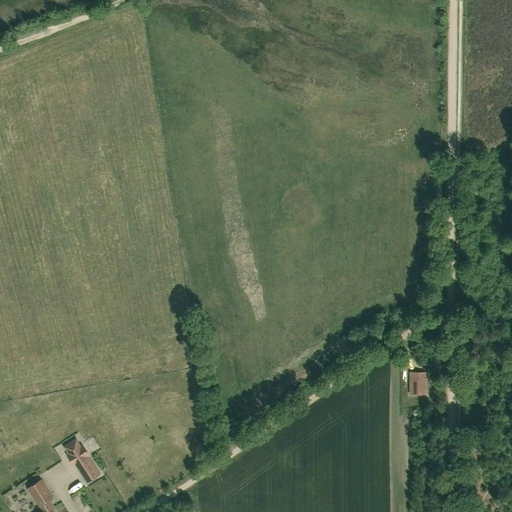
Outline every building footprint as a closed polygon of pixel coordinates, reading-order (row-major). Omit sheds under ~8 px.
[(426,393),(426,375),(418,375),(418,372),(410,372),(410,391),(418,391),(418,393),(426,393)] [(74,420),(90,416),(86,401),(71,405),(74,420)] [(48,431),(69,427),(65,409),(56,411),(57,415),(45,417),(48,431)] [(92,420),(72,423),(72,428),(65,429),(66,438),(84,436),(84,430),(93,429),(92,420)] [(25,459),(45,453),(36,424),(24,428),(27,438),(19,440),(25,459)] [(49,439),(43,440),(46,451),(52,449),(49,439)] [(87,456),(88,455),(82,446),(80,447),(76,440),(75,440),(70,443),(65,447),(69,454),(67,456),(73,465),(75,463),(79,469),(79,470),(83,475),(83,476),(87,482),(99,474),(87,456)] [(12,442),(3,444),(6,456),(15,453),(12,442)] [(54,511),(48,500),(52,498),(40,480),(27,488),(42,511),(40,511),(54,511)]
